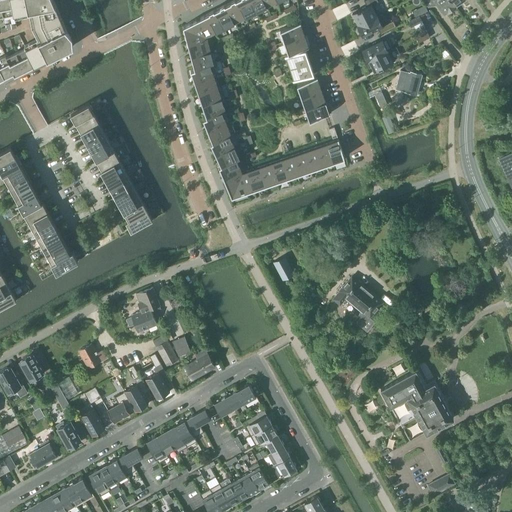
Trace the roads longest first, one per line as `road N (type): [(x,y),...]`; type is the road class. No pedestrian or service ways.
road 1 (residential): [(0,359),(150,280),(469,169)]
road 2 (residential): [(0,501),(251,362),(317,479)]
road 3 (residential): [(44,135),(28,144),(70,222),(100,205),(59,127)]
road 4 (residential): [(148,25),(171,129),(206,220)]
road 5 (residential): [(369,162),(318,0)]
road 6 (tertiary): [(469,169),(467,98),(490,47),(511,22)]
